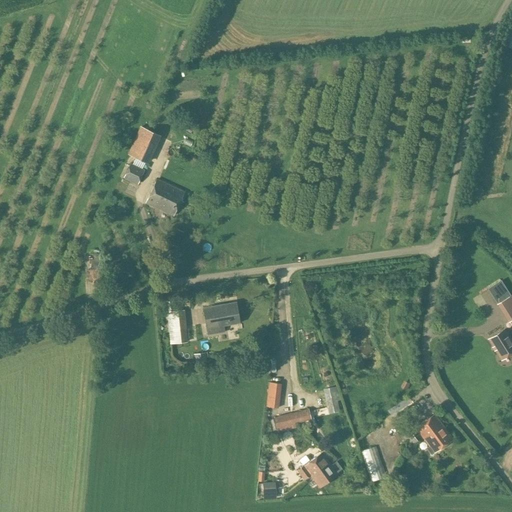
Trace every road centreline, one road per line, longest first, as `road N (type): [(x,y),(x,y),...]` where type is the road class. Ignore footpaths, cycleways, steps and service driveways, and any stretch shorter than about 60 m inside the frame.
road 1 (unclassified): [(0,324),(177,283),(440,247)]
road 2 (unclassified): [(511,484),(427,363),(440,247)]
road 3 (unclassified): [(440,247),(484,60),(511,0)]
road 4 (unknown): [(281,269),(291,406)]
